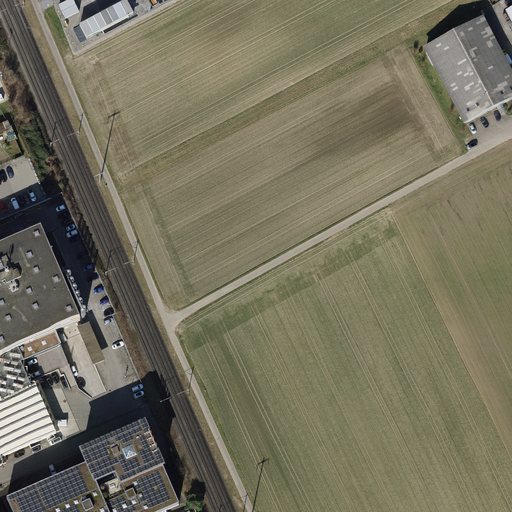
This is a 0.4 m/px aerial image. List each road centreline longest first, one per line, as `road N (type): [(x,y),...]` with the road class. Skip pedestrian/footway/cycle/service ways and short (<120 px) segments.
road 1 (track): [(33,0),(251,511)]
road 2 (track): [(166,322),(468,155)]
